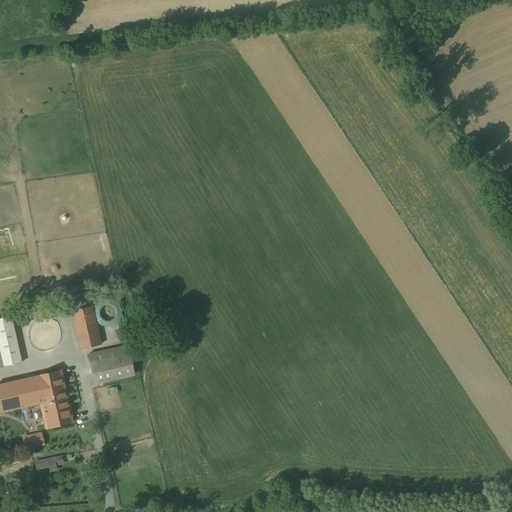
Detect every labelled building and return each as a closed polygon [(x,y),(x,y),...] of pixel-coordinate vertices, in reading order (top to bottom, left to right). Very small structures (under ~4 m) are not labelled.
[(90,306),(72,310),(73,318),(92,314),(90,306)] [(92,314),(73,318),(81,349),(99,345),(92,314)] [(10,316),(0,318),(0,341),(4,357),(8,356),(9,359),(19,357),(10,316)] [(129,355),(91,363),(95,383),(134,374),(129,355)] [(19,357),(9,359),(8,356),(4,357),(6,367),(20,363),(19,357)] [(61,371),(35,377),(41,403),(41,406),(67,400),(61,371)] [(35,377),(0,384),(0,412),(41,403),(35,377)] [(67,400),(41,406),(46,428),(72,422),(67,400)] [(24,448),(44,446),(42,432),(22,434),(24,448)] [(62,455),(35,460),(37,469),(49,467),(50,472),(57,471),(56,465),(64,463),(62,455)]
